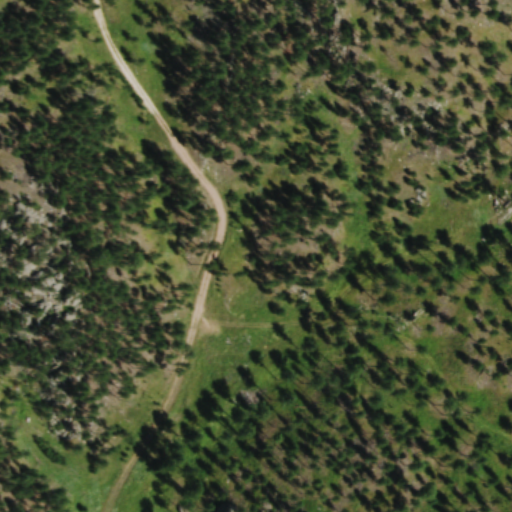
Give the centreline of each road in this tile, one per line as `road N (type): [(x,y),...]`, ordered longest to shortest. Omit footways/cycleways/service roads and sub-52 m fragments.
road 1 (track): [(93,0),(102,35),(219,204),(164,402),(102,511)]
road 2 (track): [(189,330),(295,316),(422,248),(463,247),(511,275)]
